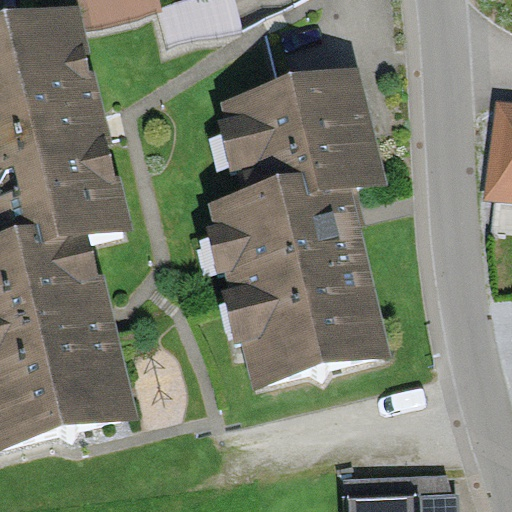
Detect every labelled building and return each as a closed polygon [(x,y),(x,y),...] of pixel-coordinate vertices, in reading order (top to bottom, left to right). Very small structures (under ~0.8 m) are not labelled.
[(84,0),(86,22),(163,18),(162,0),(84,0)] [(202,0),(163,11),(174,52),(248,32),(239,0),(202,0)] [(121,235),(73,38),(0,55),(0,457),(130,426),(85,243),(121,235)] [(377,188),(354,95),(235,124),(259,217),(221,226),(261,390),(380,360),(340,197),(377,188)] [(511,116),(510,116),(496,205),(511,207),(511,116)] [(347,511),(458,511),(458,507),(439,508),(438,484),(346,489),(347,511)]
